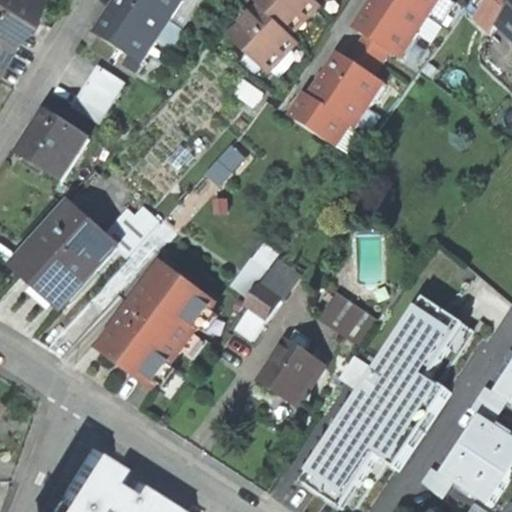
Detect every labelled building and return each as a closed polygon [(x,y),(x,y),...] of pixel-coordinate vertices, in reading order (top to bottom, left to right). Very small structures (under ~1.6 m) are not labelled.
[(5,43),(16,26),(19,28),(24,27),(29,19),(29,13),(24,11),(31,0),(0,0),(0,42),(4,45),(5,43)] [(125,0),(114,16),(159,46),(174,23),(137,0),(125,0)] [(137,0),(174,23),(189,1),(186,0),(137,0)] [(262,9),(293,38),(322,8),(315,1),(313,0),(257,0),(255,2),(262,9)] [(381,0),(359,34),(366,38),(389,54),(404,64),(445,0),(381,0)] [(262,9),(233,40),(271,76),(300,45),(293,38),(262,9)] [(511,13),(499,27),(511,39),(511,13)] [(144,68),(159,46),(114,16),(100,39),(144,68)] [(389,54),(366,38),(351,63),(374,78),(389,54)] [(0,65),(12,47),(5,43),(4,45),(0,42),(0,65)] [(344,58),(314,102),(310,99),(295,123),(339,152),(354,130),(359,133),(389,88),(374,78),(351,63),(344,58)] [(102,70),(77,111),(102,126),(127,85),(102,70)] [(92,141),(52,116),(41,132),(38,130),(32,141),(37,145),(27,161),(64,185),(92,141)] [(241,144),(213,173),(227,186),(255,157),(241,144)] [(139,224),(153,237),(163,227),(149,214),(139,224)] [(36,286),(41,280),(65,302),(93,271),(98,275),(120,250),(111,241),(96,228),(94,231),(77,215),(68,225),(64,221),(19,270),(36,286)] [(111,241),(120,250),(132,261),(153,237),(139,224),(132,218),(111,241)] [(281,266),(263,290),(284,305),(285,306),(302,282),(281,266)] [(135,311),(138,313),(130,324),(128,323),(106,352),(120,362),(118,365),(140,381),(142,379),(157,390),(185,354),(186,355),(200,337),(197,336),(217,310),(196,294),(198,292),(182,280),(180,282),(165,271),(135,311)] [(263,290),(263,289),(249,307),(270,323),(284,305),(263,290)] [(341,292),(325,313),(346,329),(363,309),(341,292)] [(349,422),(306,487),(338,509),(353,486),(361,491),(381,461),(400,474),(452,395),(434,383),(454,352),(446,346),(461,323),(429,302),(385,367),(387,368),(350,423),(349,422)] [(292,345),(291,344),(262,385),(300,412),(329,370),(306,354),(312,346),(298,336),(292,345)] [(511,374),(498,397),(511,406),(511,374)] [(511,436),(483,418),(463,448),(511,480),(511,479),(511,436)] [(463,448),(444,477),(492,509),(511,480),(463,448)] [(193,511),(101,456),(66,511),(193,511)]
